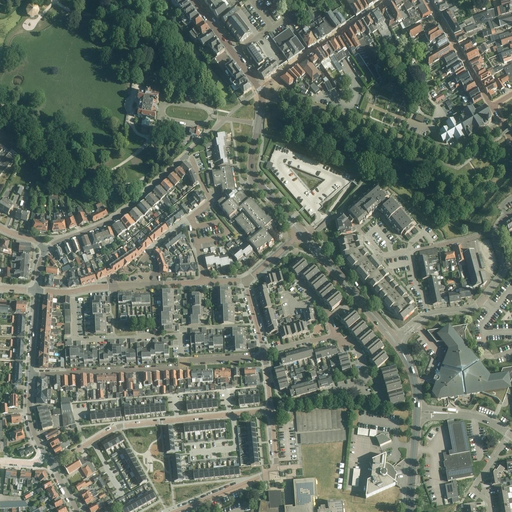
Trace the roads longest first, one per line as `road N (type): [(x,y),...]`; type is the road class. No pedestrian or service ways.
road 1 (residential): [(51,465),(123,425),(271,410)]
road 2 (residential): [(45,250),(119,215),(184,156)]
road 3 (residential): [(177,511),(276,471),(271,410)]
road 4 (residential): [(183,360),(183,368),(30,374)]
road 5 (secondary): [(299,235),(392,343)]
road 6 (secondary): [(394,337),(303,231)]
road 7 (residential): [(72,291),(202,282)]
road 8 (unclassified): [(492,107),(427,0)]
